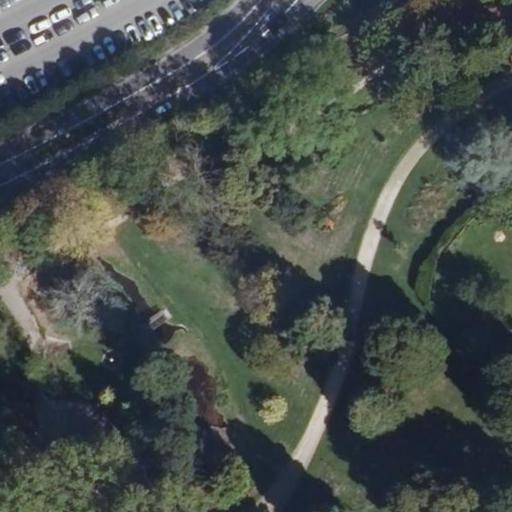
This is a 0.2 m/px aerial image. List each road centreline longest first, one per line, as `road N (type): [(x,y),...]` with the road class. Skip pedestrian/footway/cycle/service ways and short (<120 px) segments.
road 1 (primary): [(0,198),(220,81),(300,0)]
road 2 (primary): [(252,0),(181,61),(0,157)]
